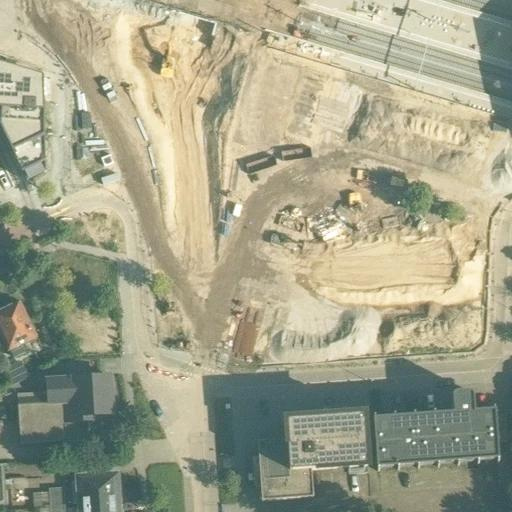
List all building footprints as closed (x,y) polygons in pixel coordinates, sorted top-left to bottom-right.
[(182,20),(181,25),(193,28),(187,52),(225,62),(232,32),(182,20)] [(0,160),(13,187),(26,181),(26,182),(46,173),(44,78),(40,77),(39,78),(28,75),(28,74),(25,73),(25,74),(14,71),(14,70),(10,68),(10,69),(0,66),(0,160)] [(350,114),(348,123),(387,129),(389,121),(350,114)] [(5,310),(0,312),(0,330),(3,337),(1,338),(7,350),(9,349),(14,359),(27,352),(22,342),(34,337),(18,304),(15,305),(11,305),(7,307),(5,310)] [(5,370),(13,386),(27,379),(19,363),(5,370)] [(47,393),(17,395),(20,445),(31,445),(31,451),(40,450),(39,444),(63,442),(62,423),(88,422),(88,438),(112,437),(111,416),(112,416),(109,377),(72,379),(73,380),(47,381),(47,393)] [(452,415),(372,420),(375,469),(498,461),(494,412),(474,413),(473,397),(472,395),(471,394),(469,393),(468,393),(455,393),(453,394),(452,395),(451,397),(451,399),(452,415)] [(286,441),(256,443),(260,503),(312,499),(310,471),(367,467),(363,415),(284,421),(286,441)] [(115,477),(79,479),(81,510),(117,507),(115,477)] [(63,489),(49,490),(51,511),(65,510),(63,489)]
